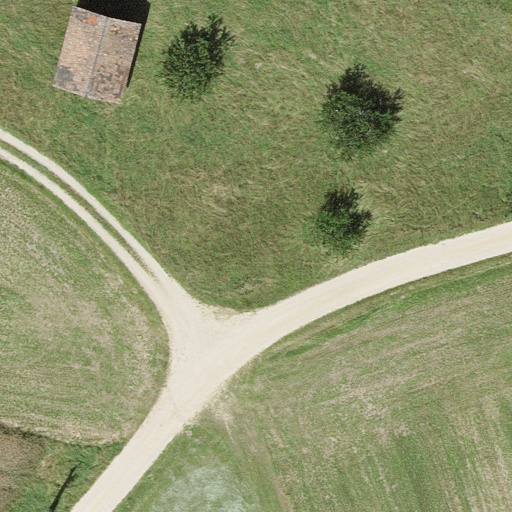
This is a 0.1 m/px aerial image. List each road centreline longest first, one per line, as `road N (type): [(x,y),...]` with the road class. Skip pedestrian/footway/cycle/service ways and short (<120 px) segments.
road 1 (track): [(511,243),(312,313),(222,374),(96,511)]
road 2 (track): [(275,511),(189,294),(84,172),(36,129),(0,112)]
